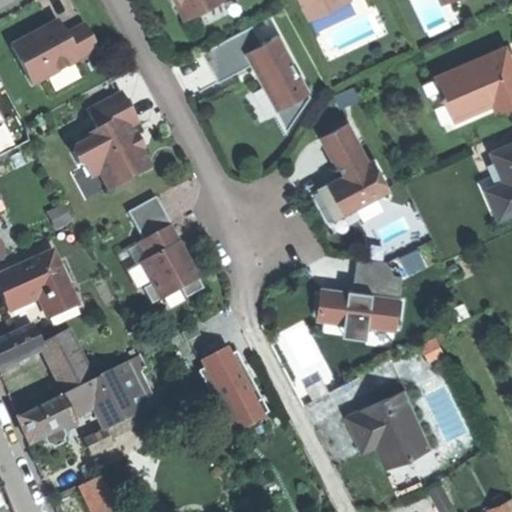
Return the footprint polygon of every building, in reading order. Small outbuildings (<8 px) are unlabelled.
[(176,0),(185,17),(216,0),(176,0)] [(300,0),(308,17),(335,4),(333,0),(300,0)] [(56,19),(46,24),(54,38),(64,33),(56,19)] [(10,44),(32,83),(96,48),(82,23),(64,33),(54,38),(46,24),(29,34),(10,44)] [(251,23),(201,54),(217,81),(251,61),(258,73),(254,76),(267,99),(285,130),(310,95),(275,35),(263,43),(251,23)] [(511,104),(511,63),(506,49),(437,79),(455,121),(494,104),(493,102),(499,99),(506,96),(510,106),(511,104)] [(120,92),(86,109),(97,129),(80,137),(82,141),(72,147),(71,151),(77,163),(83,164),(93,159),(108,188),(148,167),(139,149),(133,152),(126,140),(132,136),(127,126),(136,122),(120,92)] [(335,197),(343,212),(388,188),(372,159),(368,162),(346,123),(321,136),(336,166),(339,164),(345,175),(328,184),(335,197)] [(135,143),(132,136),(126,140),(133,152),(139,149),(135,143)] [(511,200),(511,145),(492,154),(511,200)] [(154,196),(127,211),(142,239),(138,241),(147,258),(139,262),(150,283),(141,288),(149,303),(179,288),(184,297),(200,288),(181,253),(167,226),(170,225),(154,196)] [(0,297),(1,299),(5,310),(38,296),(48,319),(76,307),(53,253),(10,271),(12,276),(5,284),(0,286),(0,297)] [(385,260),(354,257),(352,276),(351,290),(320,287),(320,290),(314,290),(312,312),(316,313),(316,318),(341,321),(341,328),(365,330),(366,324),(394,327),(399,274),(384,273),(385,260)] [(0,368),(44,349),(41,343),(32,326),(0,340),(0,368)] [(68,331),(41,343),(44,349),(65,394),(84,384),(92,380),(68,331)] [(235,349),(218,357),(219,359),(209,364),(210,365),(199,370),(203,379),(206,378),(212,397),(217,395),(221,411),(226,422),(243,414),(247,421),(265,412),(235,349)] [(130,361),(111,371),(131,414),(154,405),(144,387),(130,361)] [(111,371),(92,380),(84,384),(92,401),(104,425),(131,414),(111,371)] [(92,401),(84,384),(65,394),(62,395),(70,411),(92,401)] [(374,405),(344,418),(360,454),(374,448),(384,470),(430,450),(404,392),(374,405)] [(74,421),(70,411),(62,395),(16,419),(22,432),(27,444),(42,437),(46,446),(52,447),(53,449),(64,443),(63,441),(66,435),(62,427),(74,421)] [(136,423),(131,414),(104,425),(108,434),(136,423)] [(84,440),(90,455),(109,447),(103,432),(84,440)] [(80,486),(92,511),(112,511),(116,510),(101,476),(80,486)] [(0,488),(0,511),(13,511),(13,510),(4,487),(0,488)] [(511,511),(511,503),(511,500),(486,511),(511,511)]
